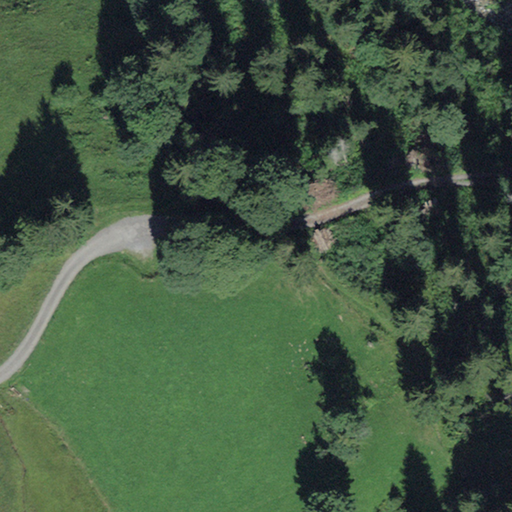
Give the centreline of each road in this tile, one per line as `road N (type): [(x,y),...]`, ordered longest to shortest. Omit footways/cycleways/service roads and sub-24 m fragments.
road 1 (track): [(263,228),(171,221),(115,236),(68,273),(0,376)]
road 2 (track): [(511,184),(431,185),(263,228)]
